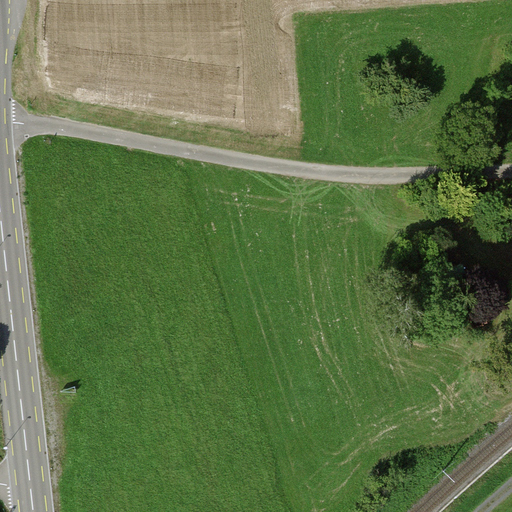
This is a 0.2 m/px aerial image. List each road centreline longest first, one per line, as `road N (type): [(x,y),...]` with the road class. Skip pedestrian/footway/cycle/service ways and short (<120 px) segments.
road 1 (track): [(511,170),(370,179),(0,117)]
road 2 (secondary): [(31,483),(0,193)]
